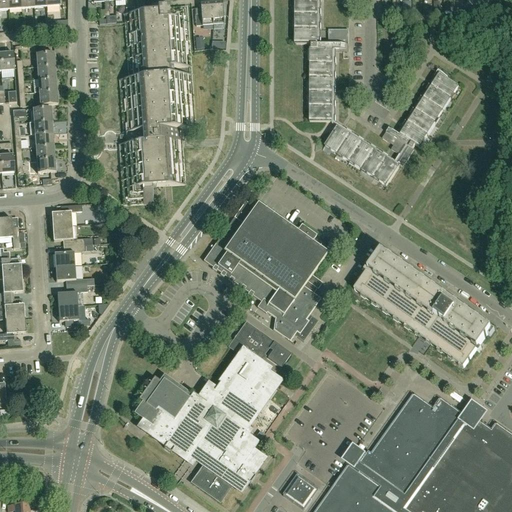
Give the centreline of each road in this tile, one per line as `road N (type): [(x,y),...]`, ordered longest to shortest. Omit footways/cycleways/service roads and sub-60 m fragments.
road 1 (tertiary): [(75,462),(111,334),(242,149)]
road 2 (residential): [(511,319),(391,235),(242,149)]
road 3 (residential): [(27,191),(52,188),(65,172),(77,0)]
road 4 (residential): [(0,349),(31,346),(35,326),(27,191)]
road 5 (tertiary): [(242,149),(248,0)]
road 6 (residential): [(380,113),(359,87),(358,0)]
